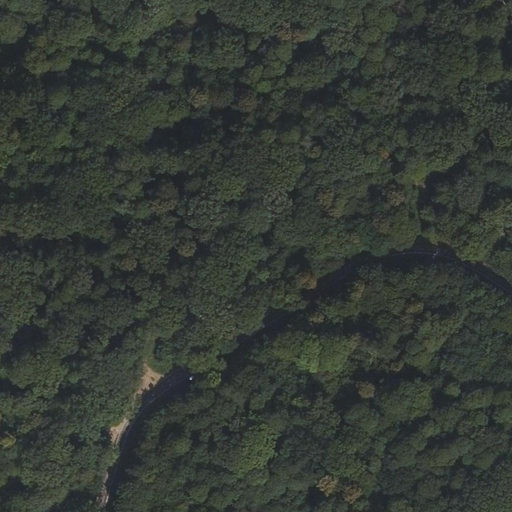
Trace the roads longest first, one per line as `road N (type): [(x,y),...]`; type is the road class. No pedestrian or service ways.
road 1 (track): [(0,498),(143,409),(191,0)]
road 2 (unclassified): [(102,511),(121,446),(143,409),(347,273),(419,252),(466,268),(511,297)]
road 3 (track): [(262,0),(421,195)]
road 4 (track): [(0,439),(24,414),(36,373),(0,250)]
road 5 (track): [(0,141),(2,87),(65,0)]
